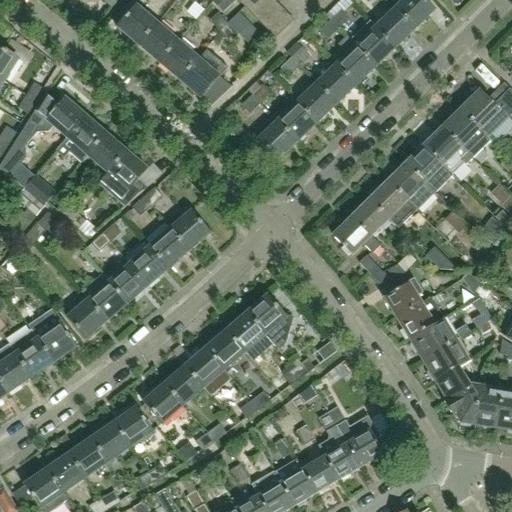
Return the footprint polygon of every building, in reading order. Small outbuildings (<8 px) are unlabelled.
[(119,0),(105,0),(104,1),(111,8),(119,0)] [(226,0),(215,0),(213,3),(223,13),(231,5),(226,0)] [(249,13),(262,0),(244,0),(241,4),(249,13)] [(258,21),(276,4),(272,0),(262,0),(249,13),(258,21)] [(435,12),(423,0),(404,0),(395,10),(415,31),(435,12)] [(266,30),(284,13),(276,4),(258,21),(266,30)] [(138,45),(155,25),(134,7),(116,27),(138,45)] [(395,50),(415,31),(395,10),(375,29),(395,50)] [(338,29),(348,20),(341,12),(337,17),(331,11),(325,16),(338,29)] [(229,23),(240,34),(251,24),(241,12),(229,23)] [(275,39),(293,21),(284,13),(266,30),(275,39)] [(227,25),(217,15),(209,22),(219,32),(227,25)] [(338,29),(325,16),(315,26),(328,39),(338,29)] [(355,47),(376,69),(395,50),(375,29),(370,23),(350,42),(355,47)] [(158,63),(176,43),(155,25),(138,45),(158,63)] [(356,87),(376,69),(355,47),(350,42),(347,38),(338,46),(347,56),(337,65),(336,66),(356,87)] [(179,81),(197,61),(176,43),(158,63),(179,81)] [(309,57),(302,50),(296,44),(286,54),(292,59),(299,67),(309,57)] [(0,81),(3,83),(17,61),(0,49),(0,81)] [(201,99),(201,98),(212,107),(230,89),(209,72),(217,62),(205,51),(197,61),(179,81),(201,99)] [(288,77),(299,67),(292,59),(281,69),(288,77)] [(316,85),(336,106),(356,87),(336,66),(316,85)] [(511,92),(504,84),(487,100),(479,93),(460,111),(487,138),(488,139),(508,118),(511,121),(511,120),(511,92)] [(35,103),(43,91),(34,85),(27,97),(35,103)] [(336,106),(316,85),(296,104),(317,125),(336,106)] [(259,104),(269,95),(262,87),(252,97),(259,104)] [(66,140),(85,117),(64,99),(59,105),(45,96),(27,125),(38,132),(49,133),(52,128),(66,140)] [(28,115),(35,103),(27,97),(19,109),(28,115)] [(249,114),(259,104),(252,97),(242,107),(249,114)] [(317,125),(296,104),(291,98),(272,117),(297,144),(317,125)] [(469,155),(487,138),(460,111),(442,129),(468,156),(469,155)] [(86,157),(106,135),(85,117),(66,140),(55,153),(63,160),(68,154),(81,164),(86,157)] [(297,144),(272,117),(252,137),(277,163),(297,144)] [(27,125),(0,167),(9,176),(25,159),(25,147),(38,132),(27,125)] [(0,141),(7,147),(15,135),(6,129),(0,139),(0,141)] [(465,163),(463,161),(468,156),(442,129),(424,147),(444,167),(452,175),(465,163)] [(107,175),(126,153),(106,135),(86,157),(107,175)] [(444,167),(424,147),(406,165),(426,185),(435,194),(453,176),(452,175),(444,167)] [(137,183),(148,171),(126,153),(107,175),(100,183),(127,206),(143,191),(137,183)] [(426,185),(406,165),(388,183),(408,203),(416,212),(417,213),(426,203),(435,194),(426,185)] [(44,187),(33,178),(27,186),(37,195),(44,187)] [(408,203),(388,183),(370,201),(390,221),(398,229),(416,212),(408,203)] [(23,189),(15,199),(17,201),(28,210),(36,216),(44,207),(34,199),(23,189)] [(151,206),(161,197),(155,189),(144,199),(151,206)] [(502,206),(501,207),(511,217),(511,198),(511,197),(502,206)] [(151,206),(144,199),(134,208),(140,216),(151,206)] [(390,221),(370,201),(352,219),(372,239),(389,221),(390,221)] [(67,221),(74,213),(63,204),(57,212),(67,221)] [(27,227),(36,216),(28,210),(19,221),(27,227)] [(209,233),(190,211),(169,229),(188,252),(209,233)] [(511,221),(502,211),(495,218),(507,229),(511,223),(511,221)] [(78,230),(85,222),(74,213),(67,221),(78,230)] [(447,220),(458,232),(465,225),(454,213),(447,220)] [(381,248),(372,239),(352,219),(333,238),(353,258),(364,247),(373,256),(381,248)] [(18,238),(27,227),(19,221),(10,232),(18,238)] [(36,241),(45,231),(37,224),(28,235),(36,241)] [(188,252),(169,229),(164,224),(146,240),(147,241),(145,243),(148,247),(168,270),(188,252)] [(88,246),(96,236),(85,226),(76,236),(88,246)] [(109,243),(119,234),(113,227),(102,236),(109,243)] [(27,252),(36,241),(28,235),(19,246),(27,252)] [(109,243),(102,236),(91,245),(98,253),(109,243)] [(168,270),(148,247),(128,265),(147,287),(168,270)] [(457,270),(434,248),(425,257),(438,271),(455,272),(457,270)] [(511,267),(511,257),(506,253),(502,260),(511,267)] [(405,273),(416,262),(409,255),(401,263),(400,262),(396,265),(405,273)] [(378,268),(379,267),(375,263),(374,264),(367,257),(360,264),(371,275),(378,268)] [(147,287),(128,265),(107,283),(127,305),(147,287)] [(0,284),(9,275),(1,268),(0,268),(0,284)] [(383,287),(390,280),(378,268),(371,275),(383,287)] [(127,305),(107,283),(101,276),(81,294),(87,301),(106,323),(127,305)] [(482,285),(470,276),(464,281),(474,296),(475,294),(480,287),(482,285)] [(495,287),(485,280),(482,285),(480,287),(490,294),(495,287)] [(398,320),(432,300),(431,299),(421,305),(417,298),(422,295),(414,282),(385,299),(398,320)] [(490,294),(480,287),(475,294),(486,301),(490,294)] [(15,296),(10,300),(13,305),(18,301),(15,296)] [(286,317),(285,318),(267,297),(225,333),(244,355),(267,336),(279,350),(285,345),(293,318),(286,317)] [(411,341),(444,321),(432,300),(398,320),(411,341)] [(106,323),(87,301),(66,319),(85,341),(106,323)] [(488,324),(483,316),(473,323),(477,330),(488,324)] [(417,357),(419,356),(423,363),(460,341),(447,320),(444,321),(411,341),(408,343),(417,357)] [(76,348),(60,324),(37,339),(37,340),(54,364),(76,348)] [(492,331),(488,324),(477,330),(482,337),(492,331)] [(54,364),(37,340),(37,339),(31,330),(8,345),(15,355),(31,379),(54,364)] [(244,355),(225,333),(204,351),(223,373),(244,355)] [(501,348),(502,341),(497,338),(493,343),(501,348)] [(457,371),(472,362),(460,341),(423,363),(428,370),(425,371),(434,385),(436,383),(457,371)] [(508,357),(510,346),(502,341),(501,348),(500,355),(508,357)] [(330,343),(325,347),(331,356),(336,353),(330,343)] [(223,373),(204,351),(184,369),(203,391),(223,373)] [(31,379),(15,355),(0,364),(0,381),(9,394),(31,379)] [(314,370),(308,362),(296,370),(302,379),(314,370)] [(326,393),(351,382),(345,367),(320,378),(326,393)] [(203,391),(184,369),(163,386),(182,408),(203,391)] [(302,379),(296,370),(284,379),(290,387),(302,379)] [(472,429),(480,385),(464,382),(457,371),(436,383),(447,402),(445,403),(459,427),(472,429)] [(0,400),(9,394),(0,381),(0,400)] [(276,382),(272,386),(279,394),(286,389),(280,382),(276,382)] [(497,430),(504,389),(480,385),(472,429),(488,431),(488,429),(497,430)] [(182,408),(163,386),(142,404),(162,426),(182,408)] [(511,390),(504,389),(497,430),(505,432),(505,434),(511,435),(511,390)] [(270,402),(264,394),(252,403),(258,411),(270,402)] [(258,411),(252,403),(240,412),(246,420),(258,411)] [(335,428),(345,422),(337,408),(327,414),(335,428)] [(153,433),(136,409),(113,425),(130,449),(153,433)] [(360,469),(346,445),(335,428),(327,414),(318,420),(328,437),(327,441),(317,447),(324,458),(338,482),(360,469)] [(382,456),(374,442),(379,439),(367,417),(349,428),(345,422),(335,428),(346,445),(360,469),(382,456)] [(130,449),(113,425),(91,440),(108,464),(130,449)] [(225,435),(219,427),(208,435),(214,444),(225,435)] [(314,441),(306,427),(296,433),(304,447),(314,441)] [(214,444),(208,435),(196,444),(202,452),(214,444)] [(108,464),(91,440),(68,455),(85,480),(108,464)] [(282,459),(292,454),(283,440),(274,446),(282,459)] [(261,453),(252,459),(260,473),(270,467),(261,453)] [(85,480),(68,455),(46,471),(63,495),(85,480)] [(338,482),(324,458),(302,471),(316,495),(338,482)] [(316,495),(302,471),(295,461),(273,474),(280,484),(294,508),(316,495)] [(166,476),(161,467),(148,474),(154,483),(166,476)] [(247,480),(239,467),(230,472),(238,486),(247,480)] [(63,495),(46,471),(23,486),(40,511),(50,511),(67,501),(63,495)] [(141,491),(154,483),(148,474),(136,481),(141,491)] [(206,511),(187,478),(180,482),(189,496),(185,498),(193,511),(206,511)] [(216,499),(225,493),(217,480),(207,485),(216,499)] [(287,511),(294,508),(280,484),(258,497),(266,511),(287,511)] [(0,492),(0,509),(1,511),(16,511),(3,490),(0,492)] [(177,511),(173,505),(164,490),(155,496),(164,511),(177,511)] [(119,503),(114,494),(102,501),(107,510),(119,503)] [(236,511),(266,511),(258,497),(249,502),(244,494),(230,502),(235,511),(236,511)] [(103,511),(107,510),(102,501),(89,508),(91,511),(103,511)] [(148,511),(143,503),(133,509),(134,511),(148,511)]
